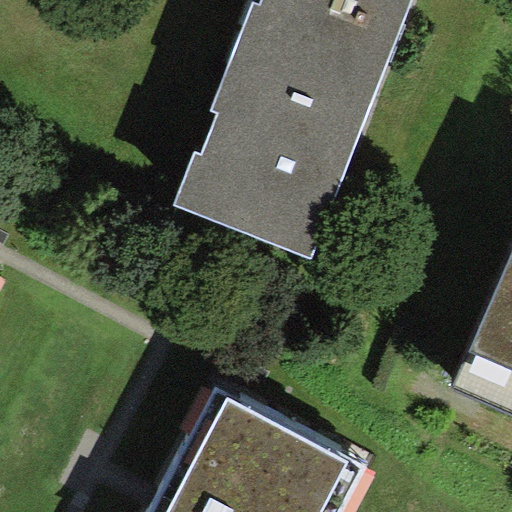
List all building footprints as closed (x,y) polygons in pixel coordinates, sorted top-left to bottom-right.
[(251,0),(247,13),(393,73),(423,0),(251,0)] [(319,248),(393,73),(247,13),(173,187),(319,248)] [(511,223),(444,379),(511,408),(511,223)] [(0,293),(14,270),(0,262),(0,293)] [(344,511),(375,455),(236,383),(168,511),(344,511)]
